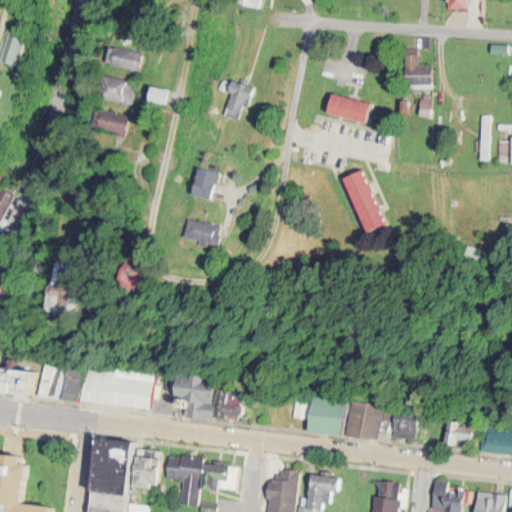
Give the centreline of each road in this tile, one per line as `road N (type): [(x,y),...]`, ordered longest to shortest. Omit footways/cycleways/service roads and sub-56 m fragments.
road 1 (residential): [(308,19),(279,261),(223,294),(159,282),(196,0)]
road 2 (residential): [(0,402),(511,466)]
road 3 (residential): [(65,0),(27,191),(0,232)]
road 4 (residential): [(511,30),(273,22)]
